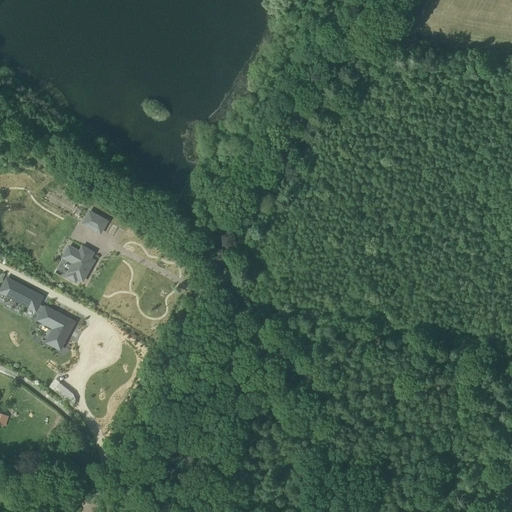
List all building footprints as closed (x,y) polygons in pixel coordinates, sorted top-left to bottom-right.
[(89,210),(82,223),(100,233),(107,220),(89,210)] [(81,252),(69,245),(62,258),(72,264),(69,269),(71,270),(69,273),(70,273),(68,277),(75,281),(76,278),(83,281),(92,263),(91,263),(92,261),(89,259),(93,252),(85,247),(84,249),(83,248),(81,252)] [(44,297),(6,277),(0,289),(0,293),(36,312),(44,297)] [(53,329),(45,343),(61,351),(76,322),(44,305),(37,320),(53,329)] [(0,357),(11,361),(17,342),(0,337),(0,357)]
